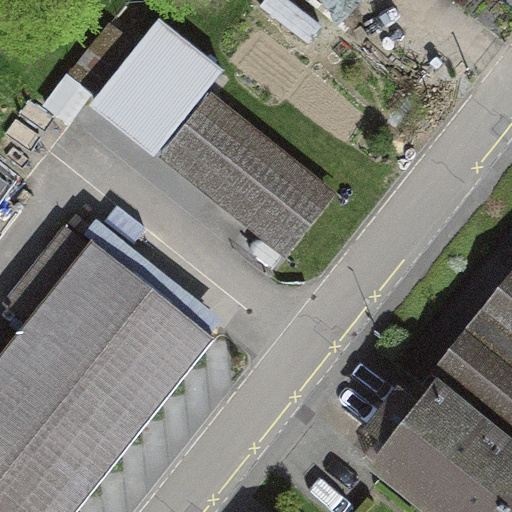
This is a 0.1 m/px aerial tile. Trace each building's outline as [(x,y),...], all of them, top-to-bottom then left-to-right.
[(223,72),(159,21),(95,101),(159,152),(223,72)] [(47,108),(68,125),(130,49),(109,31),(47,108)] [(206,114),(164,169),(284,259),(326,204),(206,114)] [(91,261),(0,374),(0,511),(78,511),(206,353),(91,261)] [(511,282),(426,388),(440,400),(511,458),(511,282)] [(404,393),(362,444),(386,463),(372,480),(410,511),(511,511),(511,458),(440,400),(429,414),(404,393)]
